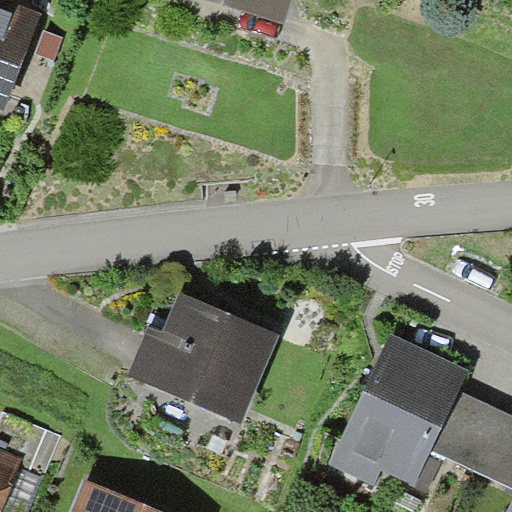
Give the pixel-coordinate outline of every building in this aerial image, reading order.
[(40,16),(0,0),(0,107),(2,108),(40,16)] [(206,0),(285,25),(292,0),(206,0)] [(64,37),(45,30),(36,53),(55,60),(64,37)] [(249,326),(180,296),(163,336),(149,330),(128,379),(241,427),(278,338),(249,326)] [(393,335),(331,467),(379,489),(385,475),(414,488),(430,453),(457,395),(468,370),(450,362),(393,335)] [(511,490),(511,419),(457,395),(430,453),(511,490)] [(0,511),(21,460),(0,451),(0,511)] [(153,511),(80,483),(68,511),(153,511)]
